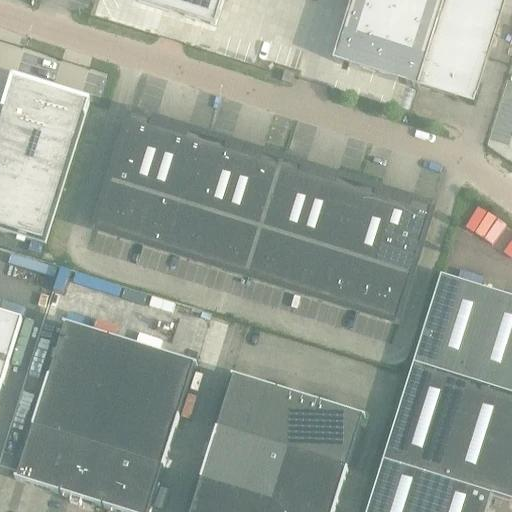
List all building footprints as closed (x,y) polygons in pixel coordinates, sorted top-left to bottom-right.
[(138,0),(137,3),(216,27),(223,0),(138,0)] [(353,0),(336,55),(333,63),(348,68),(418,88),(445,0),(353,0)] [(445,0),(418,88),(458,100),(473,105),(476,97),(488,59),(506,0),(445,0)] [(283,77),(281,82),(291,85),(293,78),(294,75),(284,73),(283,77)] [(15,80),(0,126),(0,230),(45,245),(89,104),(15,80)] [(131,116),(112,178),(132,184),(151,190),(168,134),(151,129),(152,124),(154,125),(154,123),(131,116)] [(168,134),(151,190),(170,196),(188,202),(207,139),(186,133),(185,134),(186,135),(185,139),(168,134)] [(207,139),(188,202),(207,208),(225,213),(243,157),(226,151),(227,147),(228,148),(229,146),(207,139)] [(243,157),(225,213),(244,219),(263,225),(282,163),(260,156),(260,158),(261,158),(260,162),(243,157)] [(282,163),(263,225),(282,231),(300,237),(318,180),(301,175),(302,171),(303,171),(304,169),(282,163)] [(112,178),(96,231),(115,237),(132,184),(112,178)] [(318,180),(300,237),(319,243),(337,249),(357,186),(335,179),(335,181),(336,181),(335,185),(318,180)] [(132,184),(115,237),(134,243),(151,190),(132,184)] [(357,186),(337,249),(356,255),(375,260),(393,203),(376,198),(377,194),(378,194),(378,193),(357,186)] [(151,190),(134,243),(153,249),(170,196),(151,190)] [(170,196),(153,249),(172,254),(188,202),(170,196)] [(188,202),(172,254),(190,260),(207,208),(188,202)] [(393,203),(375,260),(394,266),(414,273),(433,210),(410,203),(410,204),(411,205),(410,209),(393,203)] [(482,207),(469,226),(484,237),(497,218),(482,207)] [(207,208),(190,260),(209,266),(226,213),(207,208)] [(226,213),(209,266),(228,272),(244,219),(226,213)] [(244,219),(228,272),(246,278),(263,225),(244,219)] [(263,225),(246,278),(265,283),(282,231),(263,225)] [(282,231),(265,283),(284,289),(300,237),(282,231)] [(300,237),(284,289),(303,295),(319,243),(300,237)] [(319,243),(303,295),(321,301),(337,249),(319,243)] [(337,249),(321,301),(340,307),(356,255),(337,249)] [(356,255),(340,307),(359,312),(375,260),(356,255)] [(375,260),(359,312),(378,318),(394,266),(375,260)] [(394,266),(378,318),(397,324),(414,273),(394,266)] [(410,376),(400,407),(511,441),(511,299),(441,277),(410,376)] [(0,391),(22,321),(0,314),(0,391)] [(75,442),(119,456),(162,470),(162,469),(163,470),(179,419),(178,419),(194,368),(196,368),(197,367),(195,366),(63,325),(63,327),(65,327),(48,378),(47,378),(32,429),(33,429),(75,442)] [(216,430),(203,470),(200,481),(201,481),(191,511),(285,511),(286,509),(295,511),(334,511),(348,471),(347,470),(303,457),(260,443),(277,391),(231,377),(231,379),(233,379),(217,430),(216,430)] [(260,443),(303,457),(319,404),(277,391),(260,443)] [(319,404),(303,457),(347,470),(348,467),(363,419),(365,420),(365,418),(319,404)] [(389,445),(511,483),(511,441),(400,407),(389,445)] [(14,481),(59,495),(75,442),(33,429),(19,473),(17,480),(15,479),(14,481)] [(75,442),(59,495),(103,509),(119,456),(75,442)] [(378,477),(367,511),(486,511),(492,496),(511,502),(511,483),(389,445),(378,477)] [(119,456),(103,509),(112,511),(148,511),(162,470),(119,456)]
